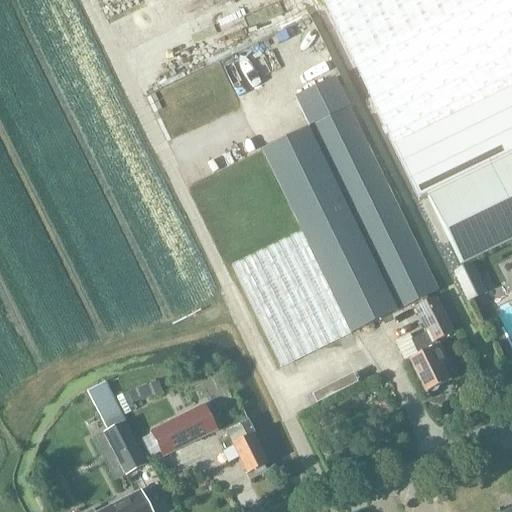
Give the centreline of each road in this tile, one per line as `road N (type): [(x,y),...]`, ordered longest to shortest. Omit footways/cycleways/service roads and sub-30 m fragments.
road 1 (unknown): [(330,510),(172,164),(208,132),(267,102)]
road 2 (tertiary): [(327,511),(511,427)]
